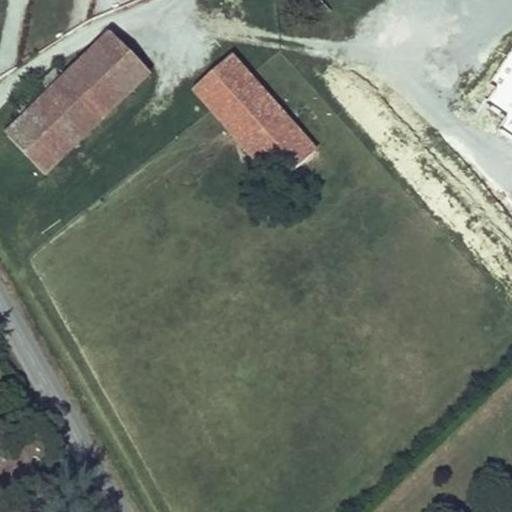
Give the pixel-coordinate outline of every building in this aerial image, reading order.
[(253,35),(267,15),(243,0),(219,0),(214,9),(253,35)] [(406,88),(445,39),(419,19),(380,68),(406,88)] [(30,108),(67,147),(148,70),(111,31),(68,72),(57,60),(12,103),(23,115),(30,108)] [(271,181),(310,148),(213,32),(174,65),(271,181)] [(40,175),(67,147),(30,108),(23,115),(1,133),(40,175)]
